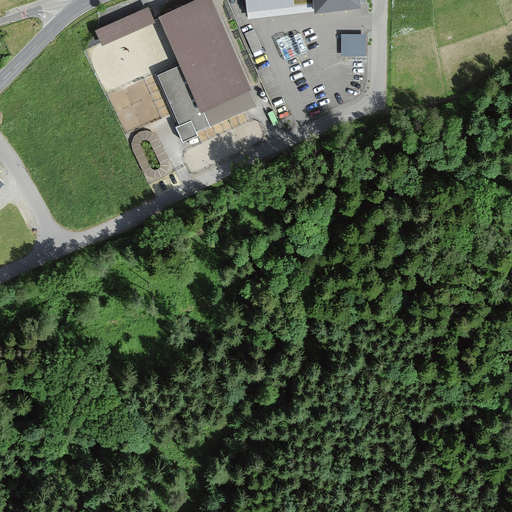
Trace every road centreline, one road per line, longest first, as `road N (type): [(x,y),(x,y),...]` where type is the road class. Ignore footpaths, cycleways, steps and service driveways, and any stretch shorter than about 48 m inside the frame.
road 1 (unclassified): [(58,251),(367,106),(378,91),(380,0)]
road 2 (unclassified): [(0,146),(58,251)]
